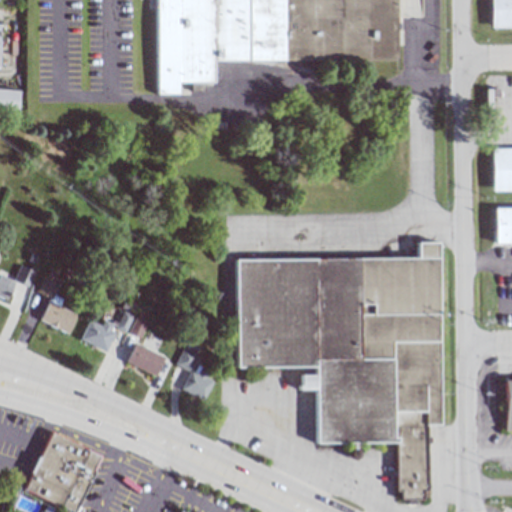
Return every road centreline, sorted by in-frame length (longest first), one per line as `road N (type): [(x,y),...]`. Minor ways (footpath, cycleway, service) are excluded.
road 1 (residential): [(464,511),(460,0)]
road 2 (tertiary): [(0,396),(112,434),(272,511)]
road 3 (tertiary): [(333,511),(111,405)]
road 4 (residential): [(111,405),(0,349)]
